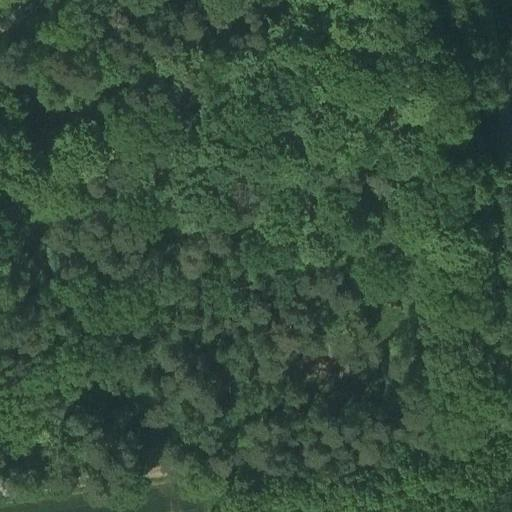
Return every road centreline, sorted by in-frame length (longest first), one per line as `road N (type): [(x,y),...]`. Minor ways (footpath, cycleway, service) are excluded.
road 1 (track): [(0,119),(22,160),(30,210),(50,226),(110,227),(280,172),(304,179),(331,207)]
road 2 (track): [(269,511),(261,475),(247,470),(203,467),(0,490)]
road 3 (unclassified): [(481,0),(511,181)]
